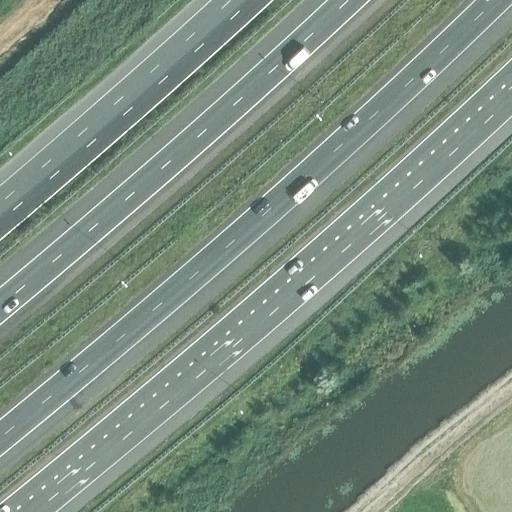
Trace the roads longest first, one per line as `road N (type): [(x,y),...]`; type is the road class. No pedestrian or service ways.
road 1 (motorway): [(0,437),(334,151),(493,0)]
road 2 (motorway): [(23,511),(383,210),(511,86)]
road 3 (motorway): [(347,0),(0,303)]
road 4 (motorway): [(245,0),(0,208)]
